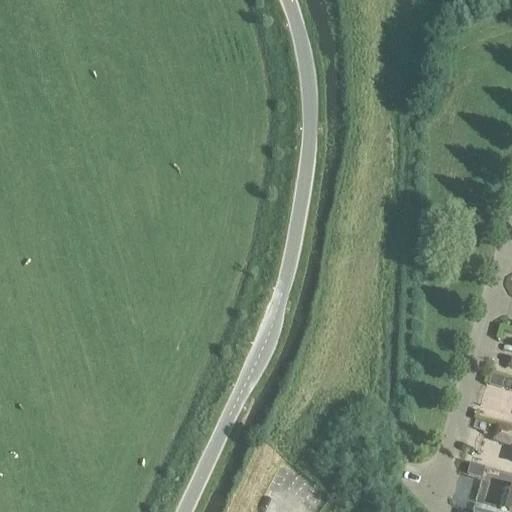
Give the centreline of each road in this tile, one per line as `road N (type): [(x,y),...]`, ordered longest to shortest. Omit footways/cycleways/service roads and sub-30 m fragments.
road 1 (unclassified): [(185,511),(263,346),(299,217),(311,125),(303,47),(287,0)]
road 2 (residential): [(426,488),(451,455),(511,236)]
